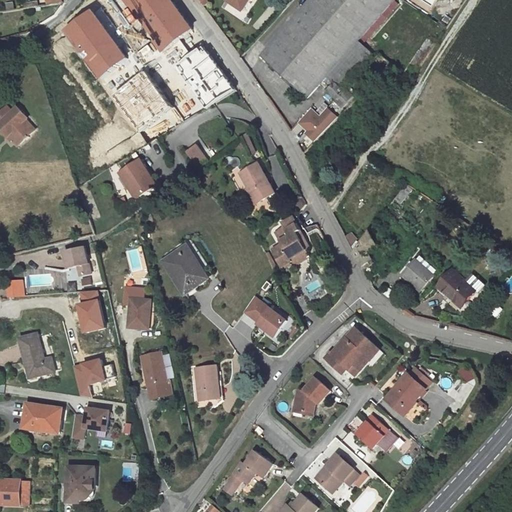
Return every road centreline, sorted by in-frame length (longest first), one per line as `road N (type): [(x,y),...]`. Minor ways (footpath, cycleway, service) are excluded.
road 1 (residential): [(184,0),(294,154),(364,292)]
road 2 (track): [(324,214),(475,0)]
road 3 (residential): [(179,509),(158,475),(127,361),(130,336)]
road 4 (residential): [(364,292),(299,350),(253,410)]
road 5 (residential): [(253,410),(308,458),(367,392)]
road 6 (residential): [(364,292),(409,325),(511,350)]
road 7 (residential): [(253,410),(179,509)]
